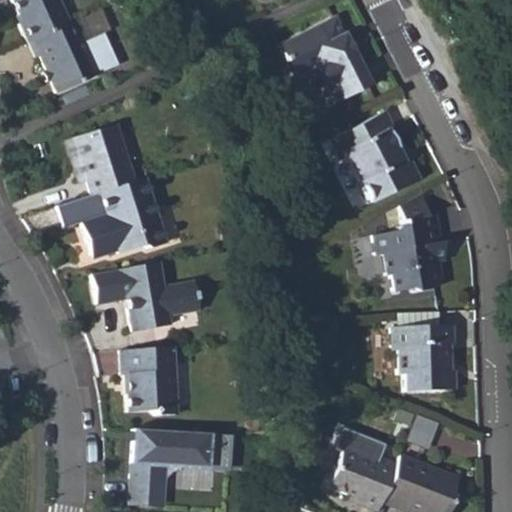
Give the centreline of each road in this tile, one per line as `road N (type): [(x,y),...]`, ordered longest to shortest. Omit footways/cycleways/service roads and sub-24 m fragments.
road 1 (residential): [(379,0),(487,211),(497,256),(506,511)]
road 2 (residential): [(0,254),(48,339),(65,403),(69,511)]
